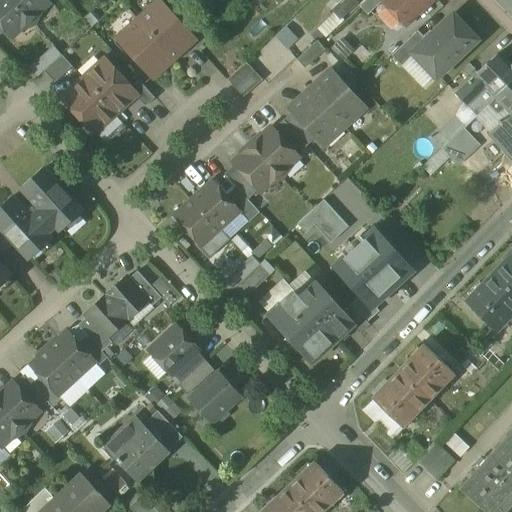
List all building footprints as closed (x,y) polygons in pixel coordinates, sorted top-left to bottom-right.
[(11,0),(0,0),(0,25),(12,39),(31,21),(11,0)] [(11,0),(31,21),(50,4),(46,0),(11,0)] [(354,0),(343,0),(332,10),(340,20),(358,4),(354,0)] [(366,0),(359,7),(360,8),(361,7),(367,15),(368,16),(369,15),(368,15),(383,1),(384,0),(366,0)] [(384,0),(383,1),(406,26),(433,0),(384,0)] [(194,40),(159,1),(138,20),(173,59),(194,40)] [(426,40),(425,40),(427,42),(413,54),(414,55),(436,79),(477,41),(453,15),(426,40)] [(173,59),(138,20),(118,39),(153,78),(173,59)] [(418,31),(392,56),(402,66),(414,55),(413,54),(427,42),(425,40),(426,40),(418,31)] [(318,41),(297,60),(305,69),(325,50),(318,41)] [(498,54),(455,94),(467,106),(486,88),(496,98),(511,82),(511,65),(507,61),(507,62),(498,54)] [(72,67),(62,55),(44,71),(55,83),(72,67)] [(130,89),(104,60),(83,79),(116,114),(136,96),(136,95),(130,89)] [(246,63),(227,80),(235,89),(255,72),(246,63)] [(255,72),(235,89),(244,98),(263,80),(255,72)] [(364,107),(332,72),(311,91),(343,126),(364,107)] [(116,114),(83,79),(63,98),(95,133),(116,114)] [(155,98),(139,81),(130,89),(136,95),(136,96),(146,107),(155,98)] [(511,113),(511,115),(489,135),(511,159),(511,82),(496,98),(511,113)] [(343,126),(311,91),(290,110),(292,112),(316,138),(323,145),(343,126)] [(316,138),(292,112),(284,120),(307,146),(316,138)] [(463,114),(442,134),(449,142),(452,139),(464,128),(470,122),(463,114)] [(307,146),(284,120),(273,130),(297,156),(307,146)] [(273,130),(271,127),(252,145),(280,176),(299,158),(297,156),(273,130)] [(481,146),(464,128),(452,139),(469,157),(481,146)] [(469,157),(452,139),(449,142),(442,149),(458,167),(469,157)] [(280,176),(252,145),(232,162),(235,165),(258,191),(261,193),(280,176)] [(258,191),(235,165),(224,174),(236,187),(248,200),(258,191)] [(32,201),(24,209),(23,209),(13,197),(0,208),(0,227),(15,244),(28,259),(50,238),(46,234),(47,234),(46,234),(55,226),(59,230),(81,210),(44,169),(22,189),(32,201)] [(226,196),(212,181),(192,198),(221,230),(239,213),(240,212),(226,196)] [(248,200),(236,187),(226,196),(240,212),(239,213),(249,223),(260,213),(248,200)] [(328,250),(352,228),(323,196),(299,218),(328,250)] [(221,230),(192,198),(173,216),(201,247),(221,230)] [(0,258),(15,244),(0,227),(0,258)] [(338,269),(376,308),(416,269),(377,230),(338,269)] [(511,248),(511,249),(502,259),(504,262),(493,273),(511,291),(511,248)] [(252,256),(232,275),(240,283),(260,264),(252,256)] [(0,263),(0,284),(10,275),(0,263)] [(240,283),(234,289),(244,300),(271,275),(260,264),(240,283)] [(162,298),(138,272),(129,279),(148,301),(148,302),(152,307),(162,298)] [(511,315),(511,291),(493,273),(482,285),(479,283),(469,294),(471,296),(467,300),(498,330),(511,315)] [(129,279),(127,277),(106,296),(128,320),(148,302),(148,301),(129,279)] [(342,313),(316,283),(300,297),(294,291),(294,292),(337,339),(352,325),(353,325),(342,313)] [(294,292),(269,315),(312,362),(337,339),(294,292)] [(128,320),(106,296),(85,315),(87,317),(107,339),(108,338),(128,320)] [(370,325),(351,305),(342,313),(353,325),(352,325),(360,334),(370,325)] [(107,339),(87,317),(78,325),(87,334),(87,335),(102,352),(112,343),(108,338),(107,339)] [(176,326),(149,351),(171,375),(173,374),(197,352),(198,350),(176,326)] [(78,343),(67,331),(49,348),(77,379),(95,362),(96,362),(78,343)] [(102,352),(87,335),(87,334),(86,335),(78,343),(96,362),(95,362),(99,366),(98,366),(99,367),(100,366),(99,366),(107,359),(108,359),(108,358),(102,352)] [(455,375),(424,345),(420,349),(417,347),(407,357),(409,360),(398,371),(429,402),(455,375)] [(77,379),(49,348),(30,365),(40,376),(58,396),(77,379)] [(197,352),(173,374),(181,383),(196,369),(205,360),(197,352)] [(181,383),(178,385),(187,396),(205,380),(196,369),(181,383)] [(429,402),(398,371),(387,383),(384,380),(374,391),(376,394),(372,399),(403,429),(429,402)] [(219,373),(190,399),(211,423),(240,397),(219,373)] [(31,384),(23,376),(14,384),(38,410),(47,402),(31,384)] [(58,396),(40,376),(31,384),(47,402),(53,409),(53,408),(61,400),(62,401),(62,400),(62,399),(62,400),(58,396)] [(14,384),(12,381),(0,392),(0,406),(21,430),(40,413),(38,410),(14,384)] [(21,430),(0,406),(0,445),(2,448),(21,430)] [(181,436),(159,413),(149,422),(172,445),(181,436)] [(166,450),(136,419),(106,448),(135,479),(166,450)] [(511,429),(503,440),(511,447),(511,429)] [(455,432),(447,441),(462,454),(469,444),(455,432)] [(503,511),(511,503),(511,447),(503,440),(460,488),(486,511),(503,511)] [(433,444),(416,462),(427,473),(444,454),(433,444)] [(444,454),(427,473),(436,481),(453,463),(444,454)] [(310,466),(307,463),(296,474),(299,476),(287,487),(310,511),(323,511),(344,493),(314,462),(310,466)] [(83,476),(43,511),(99,511),(109,504),(83,476)] [(310,511),(287,487),(275,498),(273,496),(262,506),(264,509),(260,511),(310,511)] [(158,511),(142,495),(129,507),(133,511),(158,511)]
